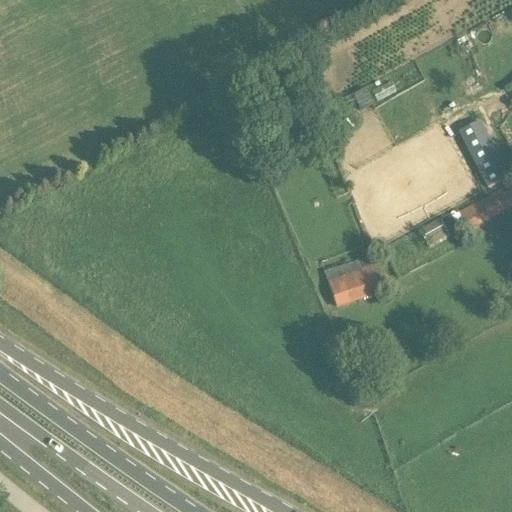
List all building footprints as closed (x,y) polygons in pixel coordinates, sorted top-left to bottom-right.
[(330,110),(316,116),(321,128),(335,121),(330,110)] [(481,124),(459,135),(466,147),(487,136),(481,124)] [(492,164),(476,171),(487,193),(502,185),(492,164)] [(511,210),(511,185),(460,215),(470,234),(511,210)] [(450,237),(441,220),(421,230),(430,247),(450,237)] [(381,295),(372,268),(328,283),(337,310),(381,295)]
